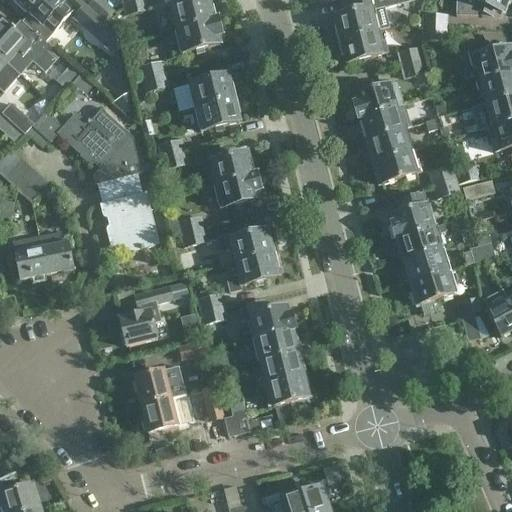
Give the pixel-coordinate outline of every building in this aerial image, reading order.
[(27,12),(43,27),(53,16),(62,24),(73,11),(78,16),(74,20),(111,53),(117,47),(112,43),(119,36),(106,25),(88,9),(78,0),(16,0),(28,11),(27,12)] [(99,0),(95,0),(88,8),(88,9),(106,25),(115,15),(99,0)] [(149,13),(146,0),(144,0),(123,6),(126,19),(149,13)] [(168,10),(174,34),(216,23),(212,9),(210,10),(207,0),(168,10)] [(348,0),(340,2),(344,18),(335,20),(337,29),(333,30),(337,44),(379,33),(374,13),(414,3),(414,0),(348,0)] [(511,0),(457,0),(457,18),(476,18),(479,12),(493,17),(495,12),(503,16),(508,4),(511,5),(511,0)] [(447,44),(448,18),(423,17),(422,23),(417,24),(419,32),(423,31),(422,44),(447,44)] [(27,19),(22,24),(29,31),(34,26),(27,19)] [(1,22),(0,23),(0,59),(8,67),(8,66),(12,69),(22,57),(24,58),(30,52),(49,71),(59,60),(27,30),(19,38),(8,28),(7,28),(1,22)] [(217,23),(216,23),(174,34),(180,57),(219,47),(217,39),(221,37),(217,23)] [(379,33),(337,44),(341,59),(344,58),(346,66),(385,57),(379,33)] [(500,46),(482,51),(469,54),(473,71),(478,69),(481,83),(511,75),(511,55),(511,50),(502,52),(500,46)] [(397,56),(401,70),(424,64),(421,50),(397,56)] [(142,83),(166,77),(163,64),(139,70),(142,83)] [(352,106),(357,121),(404,107),(400,95),(408,93),(405,82),(428,77),(424,64),(401,70),(403,80),(395,82),(396,85),(388,87),(388,86),(354,97),(356,105),(352,106)] [(511,75),(481,83),(481,84),(476,85),(479,94),(484,93),(487,106),(511,99),(511,75)] [(145,96),(169,90),(166,77),(142,83),(145,96)] [(188,88),(194,111),(235,101),(231,86),(229,87),(227,78),(188,88)] [(511,99),(487,106),(483,107),(485,117),(490,116),(493,129),(511,124),(511,99)] [(235,101),(194,111),(200,134),(238,124),(236,115),(239,115),(235,101)] [(12,107),(2,116),(25,137),(32,129),(34,127),(12,107)] [(404,107),(357,121),(357,122),(361,121),(368,142),(407,130),(400,110),(404,108),(404,107)] [(444,107),(435,110),(436,112),(438,119),(447,117),(444,107)] [(436,112),(422,117),(425,124),(438,120),(438,119),(436,112)] [(447,117),(438,119),(438,120),(441,131),(442,131),(442,129),(466,123),(463,112),(447,117)] [(87,147),(84,150),(45,114),(34,127),(32,129),(51,146),(58,138),(79,156),(78,156),(92,169),(96,165),(102,171),(96,177),(94,181),(95,188),(141,176),(132,141),(101,113),(78,139),(87,147)] [(25,137),(2,116),(0,114),(0,131),(17,147),(25,137)] [(438,120),(425,124),(429,135),(441,131),(438,120)] [(511,124),(493,129),(497,144),(493,145),(495,154),(508,151),(509,156),(511,155),(511,124)] [(407,130),(368,142),(375,164),(414,152),(407,130)] [(161,161),(186,155),(183,142),(158,148),(161,161)] [(414,152),(375,164),(382,187),(421,175),(414,152)] [(0,167),(0,178),(4,182),(22,163),(12,154),(0,167)] [(164,174),(189,168),(186,155),(161,161),(164,174)] [(207,165),(213,188),(256,178),(256,177),(254,177),(251,163),(248,164),(246,155),(207,165)] [(22,163),(4,182),(13,190),(30,171),(22,163)] [(437,203),(460,195),(459,188),(483,181),(479,168),(454,174),(452,169),(429,176),(437,203)] [(30,171),(13,190),(22,198),(39,179),(30,171)] [(141,176),(95,188),(96,188),(99,187),(104,207),(100,208),(110,248),(132,242),(135,254),(159,248),(146,196),(142,197),(137,178),(141,177),(141,176)] [(256,178),(213,188),(219,212),(258,202),(256,193),(260,192),(256,178)] [(39,179),(22,198),(31,207),(49,187),(39,179)] [(496,196),(492,183),(463,191),(466,204),(496,196)] [(422,196),(396,204),(399,215),(391,218),(393,225),(390,227),(395,242),(398,241),(433,230),(426,207),(422,196)] [(181,239),(205,233),(202,219),(177,226),(181,239)] [(0,236),(7,238),(10,224),(1,222),(0,227),(0,236)] [(433,230),(398,241),(405,264),(440,253),(433,230)] [(464,245),(473,242),(470,231),(460,234),(464,245)] [(184,252),(208,245),(205,233),(181,239),(184,252)] [(266,233),(229,242),(228,238),(216,241),(220,256),(230,253),(233,266),(274,255),(271,240),(268,241),(266,233)] [(472,259),(493,255),(489,237),(476,241),(477,243),(468,246),(470,254),(463,256),(466,268),(474,266),(472,259)] [(53,238),(39,241),(48,278),(75,272),(69,246),(56,249),(53,238)] [(46,278),(48,278),(39,241),(25,244),(27,255),(14,258),(20,284),(33,281),(33,286),(47,283),(46,278)] [(447,274),(440,253),(405,264),(412,285),(447,274)] [(274,255),(233,266),(236,279),(226,282),(230,296),(242,293),(240,288),(277,279),(275,270),(278,270),(274,255)] [(454,297),(447,274),(412,285),(419,308),(454,297)] [(157,308),(175,304),(189,300),(186,288),(146,297),(151,315),(120,322),(127,350),(158,342),(155,326),(163,324),(160,313),(159,313),(157,308)] [(200,316),(225,310),(221,296),(197,302),(200,316)] [(463,320),(481,313),(477,302),(459,307),(463,320)] [(499,342),(511,334),(511,312),(507,304),(485,316),(499,342)] [(203,329),(228,322),(225,310),(200,316),(203,329)] [(257,342),(292,333),(296,332),(292,317),(288,318),(286,310),(251,319),(257,342)] [(461,321),(468,345),(481,342),(474,318),(461,321)] [(292,333),(257,342),(262,364),(297,356),(297,354),(300,353),(297,341),(294,342),(292,333)] [(196,369),(209,365),(204,345),(178,350),(182,364),(193,361),(196,369)] [(297,356),(262,364),(268,387),(303,378),(302,377),(305,376),(302,364),(299,364),(297,356)] [(224,383),(238,379),(233,359),(218,363),(224,383)] [(134,381),(141,409),(171,401),(190,397),(183,369),(134,381)] [(303,378),(268,387),(274,410),(291,405),(293,413),(310,408),(308,399),(311,398),(308,386),(305,387),(303,378)] [(233,420),(245,417),(240,395),(227,398),(233,420)] [(210,424),(223,421),(216,396),(204,399),(210,424)] [(171,401),(141,409),(148,437),(165,433),(166,436),(179,433),(171,401)] [(22,491),(17,474),(0,484),(0,499),(3,511),(37,511),(40,511),(33,487),(22,491)] [(282,502),(285,511),(328,511),(321,489),(282,502)]
